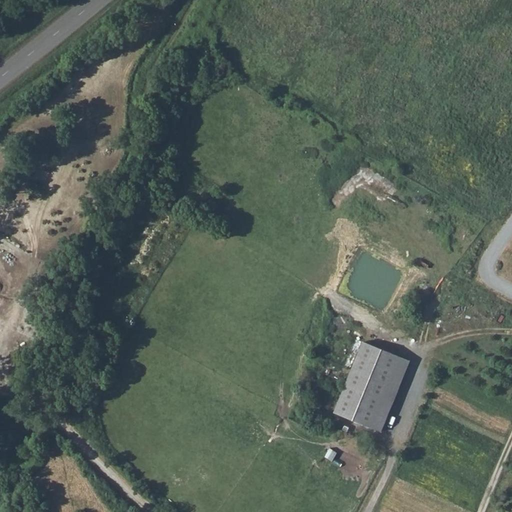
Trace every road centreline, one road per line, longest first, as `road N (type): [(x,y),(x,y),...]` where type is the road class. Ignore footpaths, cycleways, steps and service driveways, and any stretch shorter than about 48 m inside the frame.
road 1 (track): [(43,401),(148,511)]
road 2 (secondary): [(0,80),(95,0)]
